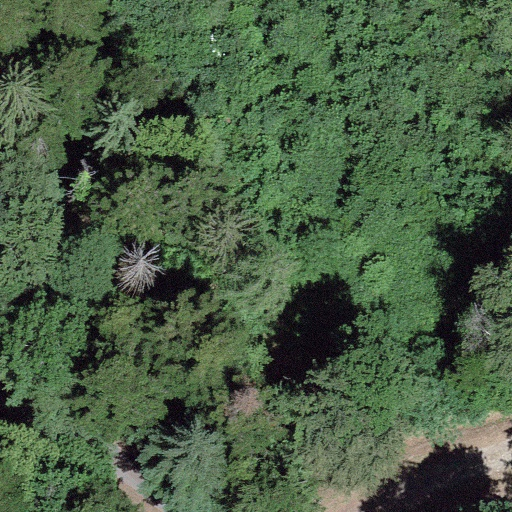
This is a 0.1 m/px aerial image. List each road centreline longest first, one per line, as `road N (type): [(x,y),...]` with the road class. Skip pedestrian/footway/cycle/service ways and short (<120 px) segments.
road 1 (track): [(0,391),(185,511)]
road 2 (track): [(511,445),(381,497),(366,511)]
